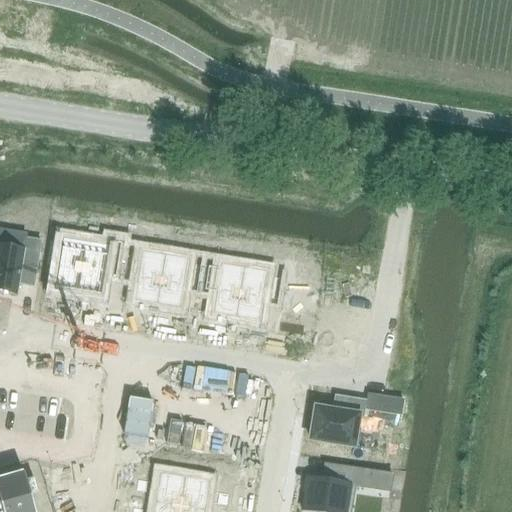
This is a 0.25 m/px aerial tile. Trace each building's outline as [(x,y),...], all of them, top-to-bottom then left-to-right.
[(0,292),(17,295),(19,284),(34,287),(41,242),(24,239),(22,251),(0,247),(0,292)] [(50,240),(46,265),(59,267),(55,289),(79,293),(85,252),(63,248),(64,242),(50,240)] [(85,252),(79,293),(102,297),(105,275),(118,277),(122,252),(108,250),(107,255),(85,252)] [(130,253),(126,278),(138,280),(134,302),(158,305),(164,264),(142,261),(143,255),(130,253)] [(287,261),(277,320),(301,324),(300,333),(325,337),(328,317),(322,316),(325,301),(331,302),(334,282),(300,276),(302,263),(287,261)] [(164,264),(158,305),(181,309),(185,288),(197,290),(201,265),(188,262),(187,268),(164,264)] [(209,266),(205,291),(217,293),(214,315),(237,318),(244,277),(221,273),(223,268),(209,266)] [(244,277),(237,318),(261,322),(264,300),(276,302),(280,277),(267,275),(266,281),(244,277)] [(366,402),(365,410),(378,413),(381,397),(367,395),(366,402)] [(315,410),(310,441),(353,448),(358,418),(363,419),(366,402),(334,396),(332,412),(315,410)] [(307,479),(302,511),(303,511),(346,511),(350,487),(362,488),(389,493),(392,476),(328,466),(325,482),(307,479)] [(161,474),(156,503),(182,507),(186,478),(161,474)] [(0,511),(35,511),(25,475),(0,481),(0,511)] [(186,478),(182,507),(207,511),(212,482),(186,478)] [(139,481),(138,491),(151,493),(152,483),(139,481)] [(217,493),(215,503),(228,505),(230,495),(217,493)] [(156,503),(154,511),(180,511),(182,507),(156,503)]
